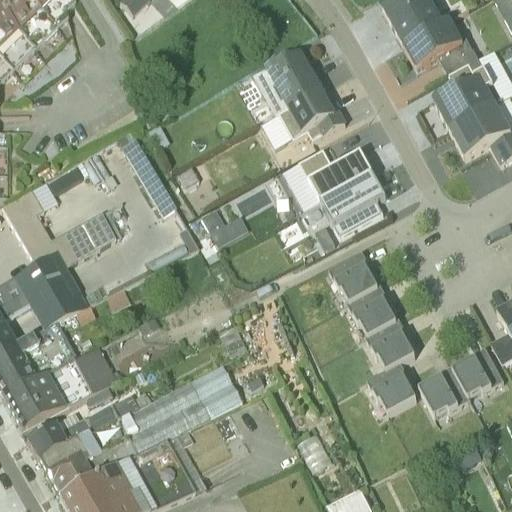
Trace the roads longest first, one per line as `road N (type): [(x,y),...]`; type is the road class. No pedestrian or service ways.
road 1 (residential): [(317,0),(436,207)]
road 2 (residential): [(436,207),(399,228),(439,304),(511,264)]
road 3 (unknown): [(99,0),(112,35),(108,69),(62,148)]
